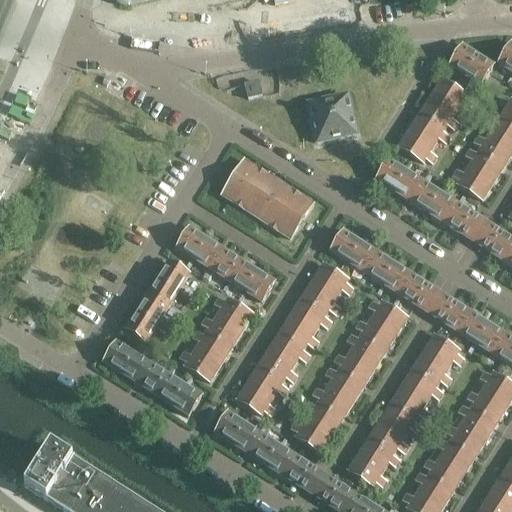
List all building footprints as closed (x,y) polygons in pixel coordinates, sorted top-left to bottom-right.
[(113,0),(114,0),(114,2),(115,4),(117,6),(119,7),(121,8),(123,9),(126,9),(129,9),(169,0),(113,0)] [(511,75),(511,46),(511,47),(499,67),(511,75)] [(465,79),(478,59),(463,49),(450,69),(465,79)] [(480,89),(493,68),(478,59),(465,79),(480,89)] [(467,113),(471,106),(465,102),(467,99),(442,83),(420,116),(445,133),(447,129),(454,133),(459,126),(452,122),(460,109),(467,113)] [(262,98),(259,85),(245,88),(248,101),(262,98)] [(357,137),(348,98),(309,107),(317,146),(357,137)] [(511,146),(511,104),(498,124),(492,119),(487,126),(494,131),(492,134),(511,146)] [(445,147),(450,140),(443,136),(445,133),(420,116),(398,150),(424,166),(426,163),(433,167),(437,160),(430,156),(439,143),(445,147)] [(504,170),(511,157),(511,146),(492,134),(486,144),(479,139),(474,146),(481,151),(479,154),(504,170)] [(492,190),(504,170),(479,154),(477,157),(470,153),(466,160),(472,164),(470,167),(485,177),(481,183),(492,190)] [(394,194),(407,174),(390,163),(377,184),(394,194)] [(312,207),(285,190),(245,164),(223,199),(291,242),(312,207)] [(492,190),(481,183),(485,177),(470,167),(464,178),(457,173),(453,180),(460,184),(457,188),(483,204),(492,190)] [(411,205),(423,185),(407,174),(394,194),(411,205)] [(427,216),(440,196),(423,185),(411,205),(427,216)] [(444,227),(457,206),(440,196),(427,216),(444,227)] [(464,240),(477,219),(457,206),(444,227),(464,240)] [(484,253),(497,232),(487,226),(477,219),(464,240),(473,246),(484,253)] [(194,262),(207,242),(190,231),(178,252),(194,262)] [(505,266),(511,254),(511,241),(497,232),(484,253),(505,266)] [(348,265),(361,245),(344,234),(331,255),(348,265)] [(211,273),(224,253),(207,242),(194,262),(211,273)] [(365,276),(378,256),(361,245),(348,265),(365,276)] [(228,284),(241,263),(224,253),(211,273),(228,284)] [(382,287),(395,267),(378,256),(365,276),(382,287)] [(245,295),(258,274),(241,263),(228,284),(245,295)] [(178,295),(189,278),(169,265),(158,282),(178,295)] [(399,298),(412,277),(395,267),(382,287),(399,298)] [(346,287),(348,284),(323,268),(314,282),(324,289),(320,295),(335,305),(342,294),(349,299),(353,292),(346,287)] [(70,311),(88,276),(77,270),(59,306),(70,311)] [(262,305),(275,285),(258,274),(245,295),(262,305)] [(420,311),(433,290),(412,277),(399,298),(420,311)] [(168,312),(178,295),(158,282),(147,299),(168,312)] [(335,305),(320,295),(324,289),(314,282),(302,302),(327,318),(329,315),(336,319),(340,312),(333,308),(335,305)] [(451,302),(433,290),(420,311),(438,323),(451,302)] [(157,329),(168,312),(147,299),(137,316),(157,329)] [(253,318),(228,302),(226,305),(219,301),(215,308),(221,312),(215,323),(230,332),(235,325),(245,331),(253,318)] [(327,332),(331,325),(325,321),(327,318),(302,302),(280,336),(305,352),(308,348),(314,353),(319,346),(312,341),(320,328),(327,332)] [(460,336),(473,316),(451,302),(438,323),(460,336)] [(386,356),(407,322),(382,306),(380,309),(373,305),(369,312),(376,316),(367,329),(361,325),(356,332),(363,336),(361,339),(386,356)] [(146,345),(157,329),(137,316),(126,333),(146,345)] [(477,347),(489,327),(473,316),(460,336),(477,347)] [(231,353),(245,331),(235,325),(230,332),(215,323),(213,326),(206,321),(202,328),(208,333),(206,336),(231,353)] [(493,358),(506,338),(489,327),(477,347),(493,358)] [(231,353),(206,336),(204,339),(198,335),(193,342),(200,346),(197,350),(223,366),(231,353)] [(303,355),(305,352),(280,336),(271,349),(281,356),(278,362),(293,372),(299,362),(305,366),(310,359),(303,355)] [(373,375),(386,356),(361,339),(359,343),(352,338),(347,345),(354,350),(352,353),(367,362),(363,369),(373,375)] [(510,369),(511,366),(511,341),(506,338),(493,358),(510,369)] [(458,358),(460,355),(434,339),(425,353),(435,360),(432,366),(447,376),(453,365),(460,370),(464,363),(458,358)] [(121,377),(134,356),(117,346),(104,366),(121,377)] [(293,372),(278,362),(281,356),(271,349),(259,369),(284,385),(286,382),(293,386),(297,379),(290,375),(293,372)] [(210,386),(223,366),(197,350),(191,359),(185,355),(180,362),(187,366),(185,370),(210,386)] [(373,375),(363,369),(367,362),(352,353),(346,363),(339,359),(335,366),(341,370),(339,373),(364,389),(373,375)] [(447,376),(432,366),(435,360),(425,353),(413,373),(438,389),(440,386),(447,390),(451,383),(445,379),(447,376)] [(138,387),(151,367),(134,356),(121,377),(138,387)] [(155,398),(168,378),(151,367),(138,387),(155,398)] [(284,400),(288,393),(282,389),(284,385),(259,369),(237,403),(262,419),(264,416),(271,420),(275,413),(269,409),(277,396),(284,400)] [(364,389),(339,373),(337,376),(330,372),(326,379),(333,383),(330,387),(356,403),(364,389)] [(438,389),(413,373),(400,393),(411,399),(415,393),(430,402),(432,399),(438,403),(443,396),(436,392),(438,389)] [(497,427),(511,403),(511,388),(493,377),(491,380),(485,376),(480,383),(487,387),(478,400),(472,396),(467,403),(474,407),(472,410),(497,427)] [(172,409),(185,388),(168,378),(155,398),(172,409)] [(343,423),(356,403),(330,387),(324,397),(318,392),(313,399),(320,404),(318,407),(343,423)] [(189,419),(202,399),(185,388),(172,409),(189,419)] [(423,412),(430,402),(415,393),(411,399),(400,393),(391,406),(417,423),(419,419),(425,424),(430,417),(423,412)] [(321,457),(343,423),(318,407),(316,410),(309,406),(304,413),(311,417),(303,430),(296,426),(292,433),(298,437),(296,441),(321,457)] [(417,437),(421,430),(415,426),(417,423),(391,406),(370,440),(395,456),(397,453),(404,457),(408,450),(402,446),(410,433),(417,437)] [(476,460),(495,430),(497,427),(472,410),(470,414),(463,410),(459,416),(465,421),(457,434),(450,430),(446,437),(452,441),(450,444),(476,460)] [(233,447),(246,427),(229,416),(216,437),(233,447)] [(249,458),(262,438),(246,427),(233,447),(249,458)] [(266,469),(279,449),(262,438),(249,458),(266,469)] [(395,456),(370,440),(356,461),(367,468),(371,461),(386,471),(389,467),(395,471),(400,464),(393,460),(395,456)] [(454,494),(476,460),(450,444),(448,448),(442,443),(437,450),(444,454),(435,468),(429,463),(424,470),(431,475),(429,478),(454,494)] [(45,504),(71,462),(51,449),(24,491),(45,504)] [(283,480),(296,459),(279,449),(266,469),(283,480)] [(300,490),(313,470),(296,459),(283,480),(300,490)] [(380,480),(386,471),(371,461),(367,468),(356,461),(348,474),(374,490),(376,487),(382,491),(387,484),(380,480)] [(57,511),(68,511),(92,475),(71,462),(45,504),(57,511)] [(511,462),(501,481),(511,488),(511,462)] [(327,508),(340,488),(326,479),(313,470),(300,490),(314,499),(327,508)] [(97,511),(112,488),(92,475),(68,511),(97,511)] [(407,511),(442,511),(452,497),(454,494),(429,478),(427,481),(420,477),(416,484),(422,488),(414,501),(407,497),(403,504),(409,508),(407,511)] [(511,488),(501,481),(488,501),(498,508),(502,501),(511,507),(511,488)] [(125,511),(133,501),(112,488),(97,511),(125,511)] [(333,511),(348,511),(357,499),(340,488),(327,508),(333,511)] [(372,511),(374,510),(357,499),(348,511),(372,511)] [(149,511),(133,501),(125,511),(149,511)] [(511,511),(511,507),(502,501),(498,508),(488,501),(480,511),(511,511)]
